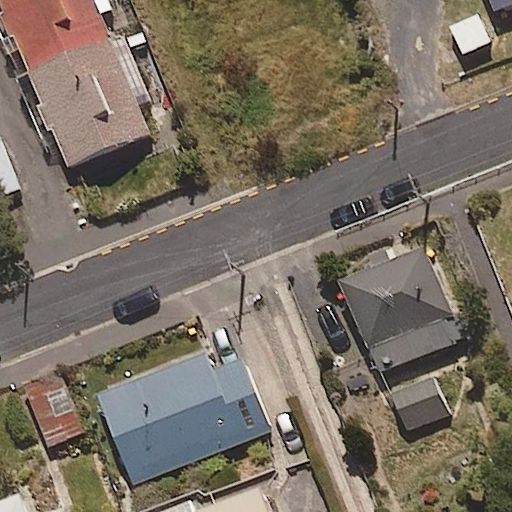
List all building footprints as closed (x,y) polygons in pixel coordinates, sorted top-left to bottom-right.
[(0,0),(0,4),(30,78),(111,44),(101,18),(113,13),(107,0),(0,0)] [(511,0),(486,0),(492,14),(511,6),(511,0)] [(124,39),(111,44),(30,78),(67,168),(148,135),(138,109),(150,104),(124,39)] [(0,199),(22,191),(0,136),(0,199)] [(473,332),(462,306),(453,310),(426,250),(341,288),(379,374),(473,332)] [(242,359),(213,370),(206,352),(97,395),(134,486),(271,431),(242,359)] [(47,448),(84,435),(63,378),(26,391),(47,448)] [(410,429),(449,412),(433,378),(395,395),(410,429)] [(269,511),(260,487),(196,511),(193,511),(190,504),(169,511),(269,511)] [(27,511),(22,497),(0,505),(0,511),(27,511)]
